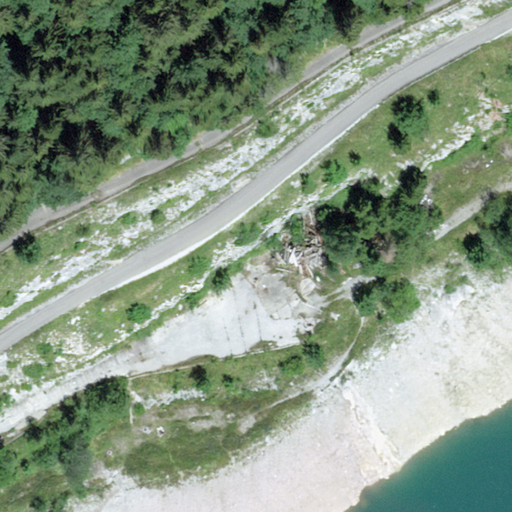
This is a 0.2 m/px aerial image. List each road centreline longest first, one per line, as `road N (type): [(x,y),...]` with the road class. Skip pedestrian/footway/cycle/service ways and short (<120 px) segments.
road 1 (unclassified): [(511,21),(389,82),(217,215),(0,341)]
road 2 (track): [(444,0),(360,41),(219,134),(0,244)]
road 3 (track): [(0,430),(55,393),(134,361),(276,332),(291,313),(273,286),(249,280),(156,336)]
road 4 (track): [(291,313),(384,268),(511,186)]
